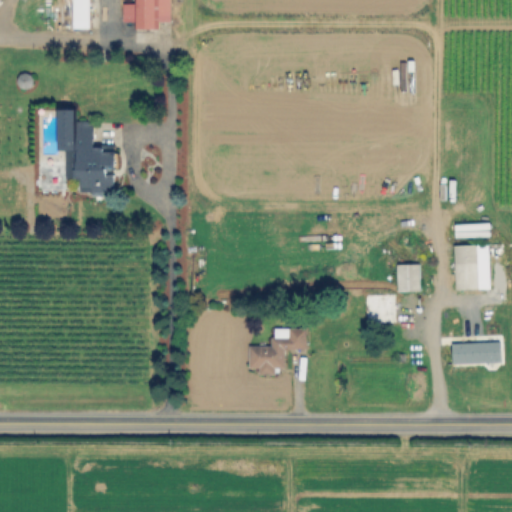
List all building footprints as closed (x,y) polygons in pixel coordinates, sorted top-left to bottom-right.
[(93,0),(93,28),(75,28),(75,0),(93,0)] [(172,0),(172,22),(159,22),(159,28),(137,28),(137,23),(125,23),(125,5),(138,5),(138,0),(172,0)] [(118,145),(118,168),(108,168),(108,176),(117,176),(117,191),(82,190),(82,178),(68,178),(68,150),(61,150),(61,107),(79,108),(79,120),(96,120),(96,144),(118,145)] [(491,245),(491,290),(456,290),(456,245),(491,245)] [(421,264),(421,290),(399,290),(399,264),(421,264)] [(304,329),(304,347),(288,347),(288,367),(278,367),(278,373),(263,373),(263,367),(252,367),(253,347),(278,347),(278,329),(304,329)] [(500,362),(500,340),(451,342),(451,363),(500,362)]
